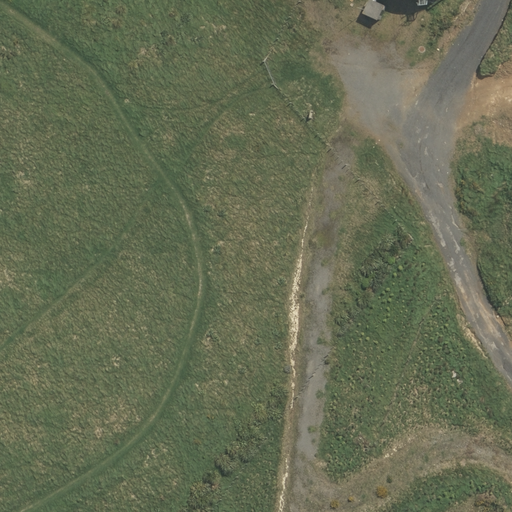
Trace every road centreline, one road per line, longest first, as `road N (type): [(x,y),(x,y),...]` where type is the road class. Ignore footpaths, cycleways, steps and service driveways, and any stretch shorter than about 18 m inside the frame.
road 1 (track): [(511,464),(463,449),(435,451),(351,509),(334,511),(308,489),(325,234),(378,55)]
road 2 (track): [(0,349),(125,240),(209,117),(243,84),(270,72)]
road 3 (track): [(511,389),(418,184),(359,118)]
road 4 (track): [(368,88),(445,64),(487,0)]
